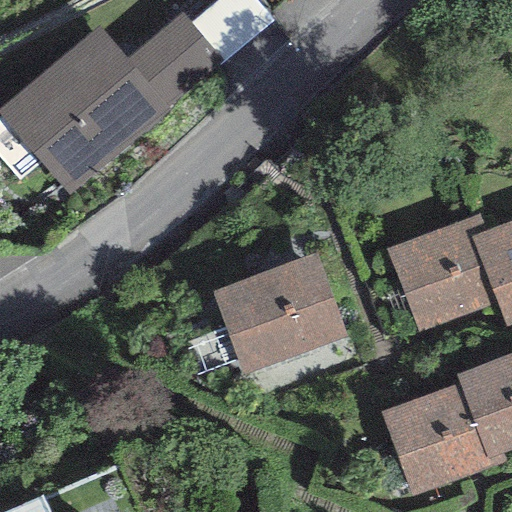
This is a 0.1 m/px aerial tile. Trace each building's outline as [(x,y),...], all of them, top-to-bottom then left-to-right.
[(254,0),(217,0),(189,23),(220,63),(272,22),(254,0)] [(98,27),(0,108),(0,114),(67,195),(169,112),(165,107),(220,63),(189,23),(180,14),(125,60),(98,27)] [(471,238),(486,232),(478,213),(386,249),(419,333),(497,303),(471,238)] [(511,221),(486,232),(471,238),(497,303),(506,328),(511,325),(511,221)] [(316,253),(212,292),(244,376),(347,338),(316,253)] [(511,353),(455,374),(458,383),(486,460),(502,454),(511,450),(511,353)] [(505,463),(502,454),(486,460),(458,383),(378,413),(410,498),(505,463)]
